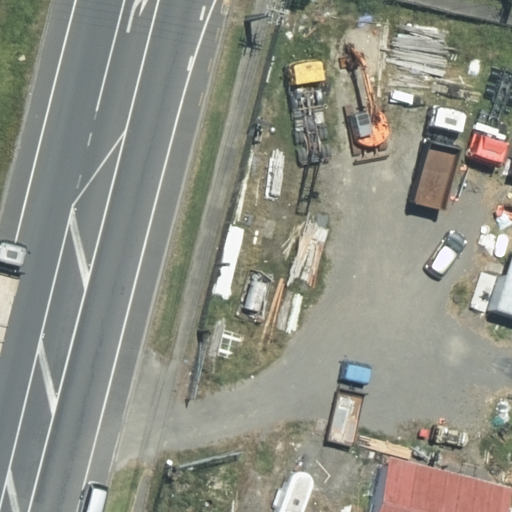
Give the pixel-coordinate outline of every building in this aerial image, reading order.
[(361,9),(328,0),(286,0),(232,211),(299,229),(312,178),(396,200),(405,163),(437,171),(457,94),(346,65),(361,9)] [(511,124),(499,174),(511,177),(511,124)] [(511,263),(503,299),(511,300),(511,263)] [(370,446),(351,511),(479,511),(489,477),(370,446)] [(253,511),(259,493),(180,473),(170,511),(253,511)]
